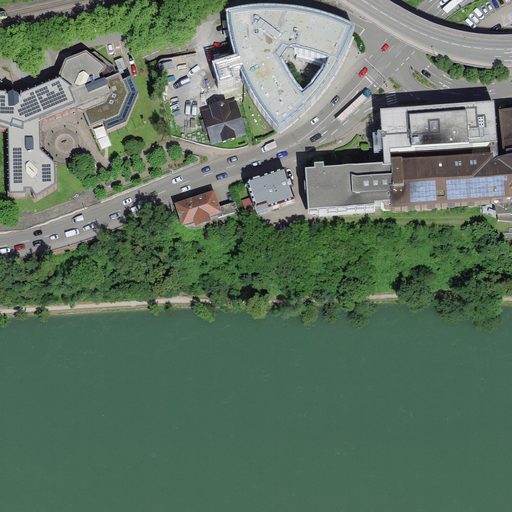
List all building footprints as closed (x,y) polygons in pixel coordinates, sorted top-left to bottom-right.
[(246,84),(253,98),(261,110),(267,119),(273,126),(278,132),(285,127),(293,121),(300,115),(307,108),(315,99),(322,90),(331,77),(337,67),(342,58),(346,49),(349,41),(352,33),(344,29),(332,25),(317,20),(299,16),(283,15),(267,14),(252,15),(240,17),(229,19),(229,25),(231,33),(233,43),(237,59),(240,70),(246,84)] [(0,126),(5,128),(6,196),(20,196),(21,192),(31,190),(34,197),(55,184),(55,163),(40,149),(39,122),(74,107),(82,112),(89,127),(101,122),(105,130),(127,122),(138,93),(130,76),(122,79),(118,72),(116,73),(112,64),(94,48),(65,62),(59,78),(19,93),(20,97),(6,97),(8,93),(0,93),(0,126)] [(205,118),(213,145),(223,142),(223,143),(234,140),(234,138),(244,135),(236,109),(235,109),(234,103),(226,106),(226,105),(212,109),(212,110),(204,112),(206,118),(205,118)] [(492,161),(499,160),(494,110),(414,110),(391,114),(377,119),(368,128),(371,166),(402,164),(403,168),(492,161)] [(511,117),(503,118),(508,165),(492,166),(492,161),(403,168),(402,164),(371,166),(372,171),(325,174),(324,169),(314,169),(315,174),(305,175),(308,216),(376,212),(375,203),(380,203),(381,209),(384,211),(491,203),(491,202),(497,202),(498,215),(498,222),(511,223),(511,117)] [(163,140),(159,123),(137,128),(141,144),(163,140)] [(256,214),(257,215),(295,203),(291,191),(294,191),(291,182),(289,183),(285,173),(251,184),(248,190),(255,210),(256,210),(257,213),(256,214)] [(179,208),(185,224),(217,213),(218,212),(217,210),(213,197),(179,208)] [(224,207),(217,210),(218,212),(217,213),(219,218),(239,211),(237,205),(225,210),(224,207)]
